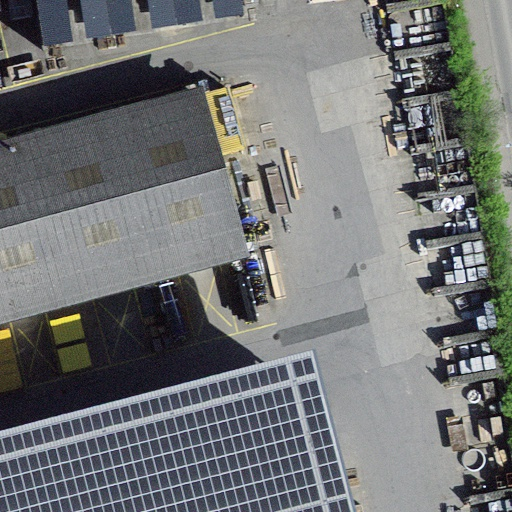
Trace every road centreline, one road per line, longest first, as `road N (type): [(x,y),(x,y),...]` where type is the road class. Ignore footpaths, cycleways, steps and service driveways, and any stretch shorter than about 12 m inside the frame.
road 1 (unknown): [(0,103),(247,36),(275,45),(295,83),(351,308)]
road 2 (unknown): [(0,399),(351,308)]
road 3 (unknown): [(351,308),(402,511)]
